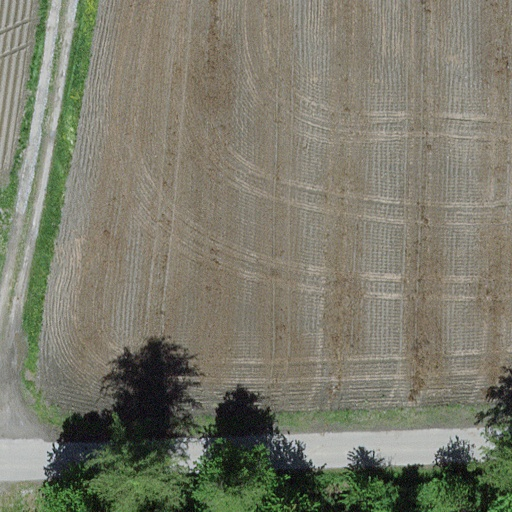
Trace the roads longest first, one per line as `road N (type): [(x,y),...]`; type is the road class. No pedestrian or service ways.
road 1 (unclassified): [(511,449),(228,459),(0,450)]
road 2 (track): [(54,0),(0,351)]
